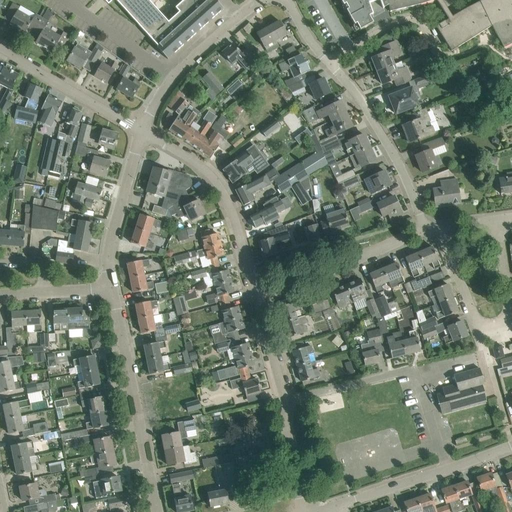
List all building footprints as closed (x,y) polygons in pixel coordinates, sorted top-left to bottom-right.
[(104,0),(108,4),(112,0),(115,0),(157,46),(156,47),(167,60),(223,9),(214,0),(104,0)] [(340,0),(343,5),(346,4),(348,9),(346,10),(354,25),(356,24),(359,29),(360,30),(373,23),(369,16),(372,15),(373,18),(384,12),(383,9),(388,6),(386,0),(340,0)] [(386,0),(388,6),(390,13),(419,6),(435,1),(434,0),(436,0),(443,11),(448,20),(452,17),(446,8),(441,0),(386,0)] [(439,26),(436,28),(451,52),(492,26),(504,49),(511,44),(511,0),(484,0),(479,2),(466,9),(459,13),(452,17),(448,20),(445,22),(439,25),(439,26)] [(28,28),(34,32),(42,19),(36,15),(33,20),(18,11),(20,7),(14,4),(7,16),(12,19),(9,24),(25,33),(28,28)] [(42,19),(34,32),(40,35),(35,43),(52,52),(57,44),(62,47),(69,35),(63,32),(60,37),(45,29),(48,22),(42,19)] [(279,21),(268,27),(276,41),(287,35),(279,21)] [(276,41),(268,27),(257,34),(268,54),(279,48),(275,41),(276,41)] [(409,56),(423,52),(419,40),(406,44),(409,56)] [(372,60),(377,72),(394,65),(391,59),(400,55),(395,42),(381,48),(384,55),(372,60)] [(74,49),(67,61),(80,69),(82,65),(86,59),(95,63),(103,49),(96,45),(91,53),(77,44),(74,49)] [(233,44),(222,53),(232,64),(237,59),(246,69),(253,64),(257,60),(248,51),(247,50),(242,54),(233,44)] [(285,50),(288,56),(296,52),(293,46),(285,50)] [(257,61),(266,69),(273,64),(263,55),(257,61)] [(301,82),(307,79),(304,74),(310,72),(307,66),(308,66),(305,60),(304,61),(301,55),(282,64),(279,66),(282,73),(290,70),(293,78),(285,82),(287,88),(301,82)] [(94,77),(106,83),(117,65),(111,61),(108,67),(102,64),(94,77)] [(394,65),(377,72),(382,86),(394,81),(397,87),(411,82),(411,80),(409,76),(406,68),(403,69),(401,62),(394,65)] [(130,68),(124,65),(118,75),(124,78),(130,68)] [(0,85),(7,89),(0,102),(0,111),(5,114),(11,103),(8,102),(11,97),(11,96),(13,91),(11,90),(19,75),(4,67),(0,73),(0,85)] [(262,68),(258,72),(263,77),(268,73),(262,68)] [(420,77),(413,79),(416,88),(417,89),(427,85),(426,84),(439,79),(436,71),(420,77)] [(411,74),(411,76),(409,76),(411,80),(413,79),(420,77),(418,72),(411,74)] [(209,73),(203,78),(210,87),(217,82),(209,73)] [(123,79),(117,89),(132,98),(141,82),(135,79),(132,84),(123,79)] [(237,90),(244,84),(240,79),(232,86),(237,90)] [(309,86),(316,101),(330,94),(323,79),(309,86)] [(304,88),(301,82),(287,88),(292,94),(304,88)] [(17,109),(14,120),(35,125),(38,114),(33,113),(33,112),(38,101),(39,101),(40,98),(39,97),(43,89),(29,84),(25,93),(23,97),(29,99),(24,110),(24,111),(17,109)] [(215,93),(208,87),(204,91),(212,98),(215,93)] [(389,98),(396,115),(418,106),(412,89),(389,98)] [(43,111),(38,122),(50,128),(56,116),(62,103),(48,96),(41,110),(43,111)] [(509,111),(502,97),(493,101),(500,115),(509,111)] [(173,124),(169,130),(182,139),(190,127),(188,126),(196,115),(198,116),(200,113),(188,104),(183,100),(181,99),(180,100),(172,110),(179,115),(176,119),(174,119),(172,121),(173,124)] [(328,115),(331,122),(347,115),(341,102),(317,113),(320,119),(328,115)] [(79,127),(77,127),(82,114),(70,108),(65,123),(71,125),(67,136),(74,139),(79,127)] [(303,112),(309,124),(318,119),(312,108),(303,112)] [(190,127),(182,139),(197,150),(205,138),(204,137),(211,125),(217,117),(208,111),(203,119),(205,121),(199,129),(197,132),(190,127)] [(414,123),(404,126),(411,143),(434,134),(425,111),(420,113),(420,112),(416,113),(416,114),(411,116),(414,123)] [(500,115),(503,121),(511,117),(511,111),(500,115)] [(205,138),(197,150),(210,158),(218,146),(223,139),(225,140),(229,134),(221,128),(227,119),(221,115),(217,123),(216,122),(205,138)] [(320,142),(318,143),(320,148),(322,147),(322,148),(338,141),(336,135),(344,132),(353,128),(347,115),(331,122),(334,128),(325,132),(328,138),(320,142)] [(266,138),(280,127),(274,120),(260,131),(266,138)] [(78,142),(77,145),(86,148),(87,144),(91,126),(82,124),(78,142)] [(307,128),(294,138),(299,144),(312,135),(307,128)] [(106,145),(105,147),(113,150),(118,135),(103,130),(99,143),(106,145)] [(230,143),(235,149),(244,141),(240,135),(230,143)] [(308,140),(316,154),(321,151),(315,136),(308,140)] [(344,145),(350,158),(369,148),(363,136),(344,145)] [(424,153),(415,156),(422,173),(437,167),(433,157),(431,151),(444,146),(441,138),(421,146),(424,153)] [(56,141),(48,139),(41,169),(49,171),(56,141)] [(67,161),(71,146),(64,144),(64,143),(56,141),(49,171),(48,177),(58,179),(59,174),(57,173),(60,162),(62,163),(63,160),(67,161)] [(338,141),(322,148),(325,154),(341,147),(338,141)] [(86,148),(77,145),(75,152),(75,154),(85,157),(86,155),(88,155),(86,162),(92,163),(90,172),(106,177),(110,162),(96,158),(99,151),(86,148)] [(244,169),(251,163),(257,171),(266,165),(253,147),(247,152),(246,151),(234,160),(235,161),(223,170),(233,184),(247,173),(244,169)] [(369,148),(350,158),(352,164),(355,171),(375,161),(369,148)] [(321,151),(316,154),(274,181),(281,193),(327,164),(321,151)] [(17,165),(13,182),(23,184),(27,167),(17,165)] [(168,209),(169,210),(184,199),(188,196),(185,191),(192,186),(188,179),(171,174),(171,173),(153,168),(147,192),(164,197),(169,198),(167,204),(166,204),(165,210),(154,206),(152,212),(165,216),(167,210),(168,209)] [(335,178),(337,184),(355,176),(353,170),(335,178)] [(365,180),(371,194),(391,185),(385,171),(365,180)] [(265,175),(236,190),(244,206),(254,200),(251,194),(270,185),(265,175)] [(355,176),(337,184),(342,194),(346,192),(345,190),(361,182),(358,175),(355,176)] [(500,190),(500,194),(503,194),(503,193),(511,191),(511,177),(499,179),(500,190)] [(433,191),(436,206),(460,203),(457,179),(440,181),(442,189),(433,191)] [(97,181),(94,188),(102,191),(104,183),(97,181)] [(300,182),(291,187),(298,198),(307,193),(300,182)] [(75,194),(72,201),(76,202),(85,205),(87,198),(99,201),(102,191),(94,188),(92,188),(78,183),(74,194),(75,194)] [(15,198),(23,199),(23,190),(16,189),(15,198)] [(388,214),(390,220),(402,214),(394,197),(377,205),(382,217),(388,214)] [(62,205),(56,203),(56,202),(46,199),(44,207),(60,211),(62,205)] [(184,199),(169,210),(171,216),(177,214),(179,218),(187,214),(191,221),(194,220),(203,215),(205,214),(199,200),(187,206),(184,199)] [(264,208),(265,209),(248,218),(254,229),(263,225),(264,227),(280,218),(277,213),(285,209),(280,199),(264,208)] [(289,218),(320,213),(318,199),(296,202),(298,212),(288,214),(289,218)] [(359,206),(362,213),(375,207),(372,200),(359,206)] [(320,223),(324,236),(331,234),(331,232),(349,226),(344,209),(343,209),(342,207),(340,205),(335,207),(334,209),(334,212),(325,215),(327,220),(320,223)] [(32,214),(32,224),(31,229),(56,231),(56,224),(57,212),(33,206),(32,214)] [(64,220),(66,213),(59,212),(57,219),(64,220)] [(140,215),(136,229),(149,233),(152,226),(159,228),(161,221),(140,215)] [(72,219),(70,226),(77,227),(76,235),(90,238),(93,223),(72,219)] [(0,244),(9,246),(10,231),(2,231),(3,224),(0,223),(0,244)] [(317,224),(306,228),(310,241),(321,238),(317,224)] [(10,231),(9,246),(23,247),(25,225),(18,225),(18,232),(10,231)] [(263,234),(265,240),(259,242),(264,258),(279,254),(278,251),(292,247),(286,225),(271,231),(263,234)] [(149,233),(136,229),(131,243),(145,247),(151,249),(152,250),(154,243),(153,243),(147,241),(149,233)] [(178,239),(188,236),(186,230),(176,233),(178,239)] [(201,232),(205,249),(220,245),(217,234),(210,236),(209,230),(201,232)] [(74,244),(67,243),(66,248),(73,250),(87,252),(90,238),(76,235),(74,244)] [(157,238),(156,247),(166,248),(166,238),(157,238)] [(73,254),(73,250),(66,248),(67,243),(59,241),(57,252),(56,262),(72,264),(73,254)] [(220,245),(205,249),(206,249),(197,251),(198,259),(207,256),(210,266),(218,263),(216,258),(223,256),(220,245)] [(432,247),(419,253),(424,265),(431,262),(434,269),(440,267),(432,247)] [(197,261),(195,251),(174,257),(176,265),(182,263),(182,264),(197,261)] [(424,265),(419,253),(405,258),(410,271),(413,277),(420,274),(417,268),(424,265)] [(127,264),(130,279),(144,276),(143,268),(149,266),(148,260),(141,262),(141,261),(127,264)] [(396,263),(383,269),(388,282),(396,278),(399,285),(405,282),(396,263)] [(219,266),(211,269),(215,285),(230,281),(227,270),(220,272),(219,266)] [(388,282),(383,269),(369,275),(377,294),(384,291),(381,285),(388,282)] [(191,273),(193,281),(206,278),(204,270),(191,273)] [(430,276),(432,282),(444,278),(442,272),(430,276)] [(144,276),(130,279),(133,293),(147,291),(146,290),(154,289),(153,283),(146,284),(144,276)] [(346,285),(351,298),(353,302),(367,296),(360,279),(346,285)] [(419,289),(415,279),(410,282),(414,291),(419,289)] [(211,303),(220,301),(220,302),(228,300),(226,294),(233,292),(230,281),(215,285),(218,294),(209,297),(211,303)] [(403,285),(407,294),(413,291),(409,282),(403,285)] [(168,283),(155,287),(157,296),(163,294),(169,293),(170,292),(168,283)] [(436,295),(440,303),(453,298),(447,284),(428,292),(430,298),(436,295)] [(351,298),(346,285),(332,291),(339,308),(347,305),(344,300),(351,298)] [(375,301),(381,317),(400,310),(396,301),(389,303),(388,301),(386,296),(375,301)] [(453,298),(440,303),(442,310),(436,313),(438,319),(458,312),(453,298)] [(365,302),(371,316),(372,315),(373,318),(375,316),(377,319),(381,317),(373,299),(365,302)] [(312,305),(314,313),(330,308),(327,300),(312,305)] [(135,305),(138,320),(152,317),(150,308),(158,307),(157,301),(149,303),(149,302),(135,305)] [(184,302),(175,304),(178,316),(187,313),(184,302)] [(280,307),(284,322),(297,318),(295,310),(300,309),(297,302),(280,307)] [(221,305),(225,322),(240,318),(237,307),(230,309),(229,303),(221,305)] [(323,312),(331,331),(340,328),(332,308),(323,312)] [(68,323),(67,309),(53,310),(53,324),(54,324),(54,331),(61,330),(60,324),(68,323)] [(82,309),(67,309),(68,323),(76,323),(77,330),(83,330),(83,337),(90,336),(89,322),(83,323),(82,309)] [(41,311),(26,312),(27,326),(34,326),(35,333),(42,332),(41,325),(41,311)] [(7,348),(8,355),(8,356),(16,355),(15,333),(19,333),(18,327),(27,326),(26,312),(11,312),(12,330),(6,330),(7,347),(7,348)] [(297,318),(284,322),(289,338),(298,335),(307,332),(305,324),(307,323),(305,316),(297,318)] [(152,317),(138,320),(141,334),(155,331),(162,329),(161,323),(154,325),(152,317)] [(240,318),(225,322),(218,324),(221,332),(214,334),(216,343),(238,337),(236,331),(243,329),(240,318)] [(379,330),(381,336),(388,334),(384,318),(377,320),(379,330)] [(443,337),(445,344),(453,341),(467,336),(462,322),(448,327),(451,334),(443,337)] [(164,327),(166,334),(178,332),(177,324),(164,327)] [(420,351),(416,334),(421,333),(421,332),(419,326),(414,327),(415,330),(409,332),(411,338),(402,341),(406,355),(420,351)] [(434,326),(421,332),(421,333),(424,340),(437,334),(434,326)] [(368,344),(360,345),(365,365),(380,361),(375,344),(382,342),(381,339),(382,339),(381,336),(379,330),(367,333),(369,341),(367,341),(368,344)] [(40,346),(27,347),(28,354),(49,353),(48,346),(49,346),(47,334),(41,334),(40,334),(40,346)] [(144,346),(147,361),(161,358),(159,349),(166,348),(165,342),(167,341),(166,335),(155,338),(156,343),(144,346)] [(393,336),(387,337),(388,344),(392,358),(406,355),(402,341),(394,343),(393,336)] [(233,348),(236,358),(250,354),(247,343),(240,345),(239,340),(231,342),(216,346),(217,353),(219,352),(219,353),(229,350),(229,349),(233,348)] [(184,345),(186,352),(193,350),(191,343),(184,345)] [(492,348),(495,359),(504,357),(501,345),(492,348)] [(293,351),(297,366),(309,363),(307,355),(313,353),(311,346),(293,351)] [(188,354),(191,361),(199,359),(196,351),(188,354)] [(250,354),(236,358),(238,365),(223,369),(224,372),(219,373),(221,379),(240,374),(240,375),(248,373),(247,367),(253,366),(250,354)] [(82,365),(83,373),(96,370),(94,356),(73,360),(75,366),(82,365)] [(511,365),(511,356),(500,360),(502,368),(511,365)] [(0,362),(0,378),(12,376),(10,367),(17,366),(24,365),(22,357),(7,358),(8,361),(0,362)] [(161,358),(147,361),(150,375),(164,372),(170,370),(169,364),(162,365),(161,358)] [(172,367),(174,376),(192,372),(190,363),(172,367)] [(309,363),(297,366),(302,382),(319,377),(317,369),(312,370),(309,363)] [(442,388),(443,393),(437,395),(442,414),(487,402),(482,385),(484,385),(482,376),(480,377),(479,374),(481,373),(479,368),(454,376),(456,385),(442,388)] [(96,370),(83,373),(85,381),(78,382),(79,389),(86,387),(86,388),(99,385),(96,370)] [(12,376),(0,378),(0,389),(1,393),(22,389),(20,381),(13,383),(12,376)] [(230,381),(232,390),(243,387),(246,396),(261,392),(257,380),(250,382),(249,376),(230,381)] [(163,377),(146,380),(152,414),(169,411),(163,377)] [(180,378),(172,380),(176,396),(183,394),(180,378)] [(25,385),(27,393),(50,389),(49,383),(36,385),(35,382),(25,385)] [(75,395),(73,387),(62,390),(63,397),(75,395)] [(130,416),(129,391),(118,391),(119,416),(130,416)] [(33,393),(34,401),(41,400),(39,392),(33,393)] [(320,411),(343,409),(342,393),(318,396),(320,411)] [(89,406),(91,414),(105,411),(102,397),(87,400),(81,401),(82,407),(89,406)] [(54,402),(58,420),(63,419),(60,407),(68,406),(67,399),(54,402)] [(3,405),(6,420),(20,417),(18,409),(30,406),(29,400),(17,403),(17,402),(3,405)] [(198,401),(192,403),(185,405),(188,413),(200,409),(198,401)] [(105,411),(91,414),(92,422),(85,423),(87,429),(87,430),(93,428),(93,429),(108,426),(105,411)] [(20,417),(6,420),(9,434),(23,431),(23,430),(30,429),(29,422),(21,424),(20,417)] [(162,436),(164,451),(182,447),(180,439),(187,438),(186,431),(196,429),(194,420),(177,423),(179,433),(162,436)] [(48,431),(46,422),(33,425),(35,434),(48,431)] [(61,434),(62,441),(74,438),(88,436),(87,430),(87,429),(69,433),(61,434)] [(43,435),(44,441),(60,438),(59,431),(43,435)] [(88,436),(74,438),(75,445),(89,442),(89,441),(88,436)] [(94,441),(96,454),(113,451),(110,437),(94,441)] [(455,441),(456,445),(468,442),(466,437),(455,441)] [(12,446),(14,460),(28,458),(26,450),(34,449),(32,442),(25,444),(25,443),(12,446)] [(189,446),(182,447),(164,451),(167,465),(184,462),(184,464),(196,462),(195,453),(190,454),(189,446)] [(113,451),(96,454),(90,456),(92,464),(98,463),(99,468),(116,465),(113,451)] [(204,468),(215,466),(232,462),(230,454),(202,460),(204,468)] [(28,458),(14,460),(17,475),(31,472),(38,470),(35,456),(28,458)] [(49,465),(51,474),(66,470),(64,461),(49,465)] [(83,471),(84,477),(97,475),(96,468),(83,471)] [(169,476),(171,483),(194,478),(192,471),(169,476)] [(499,496),(503,511),(511,511),(508,504),(502,487),(496,489),(491,473),(477,478),(481,491),(482,491),(483,494),(490,492),(492,497),(498,495),(499,496)] [(97,475),(84,477),(86,484),(93,483),(96,499),(107,497),(107,496),(106,496),(106,494),(121,491),(122,491),(121,484),(119,484),(118,477),(102,480),(98,481),(97,475)] [(220,491),(208,493),(209,500),(208,500),(209,502),(210,507),(228,504),(226,492),(232,491),(229,475),(217,478),(218,481),(220,491)] [(458,499),(471,494),(467,482),(454,486),(458,499)] [(23,501),(29,500),(30,506),(47,502),(56,501),(60,500),(59,494),(55,495),(55,494),(47,495),(46,493),(43,490),(37,492),(35,484),(20,487),(23,501)] [(179,484),(172,485),(173,489),(176,511),(186,511),(193,511),(192,505),(190,496),(181,498),(179,488),(179,484)] [(458,499),(454,486),(441,490),(446,503),(449,502),(452,511),(457,511),(462,510),(459,501),(458,499)] [(63,490),(61,496),(67,498),(69,492),(63,490)] [(430,494),(417,499),(421,511),(441,511),(441,508),(435,510),(434,507),(430,494)] [(471,497),(476,511),(483,511),(478,495),(471,497)] [(108,500),(110,509),(124,506),(122,497),(108,500)] [(421,511),(417,499),(404,503),(407,511),(421,511)] [(57,509),(56,501),(47,502),(48,509),(48,511),(55,511),(55,510),(57,509)] [(47,502),(30,506),(24,507),(24,511),(34,511),(41,511),(48,509),(47,502)]
